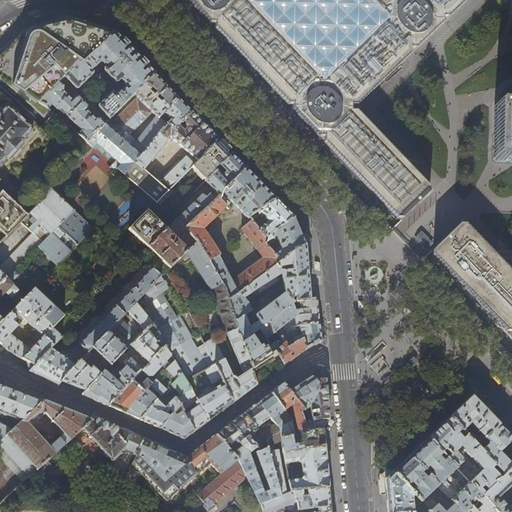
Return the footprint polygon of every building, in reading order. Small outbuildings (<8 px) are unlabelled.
[(210,24),(215,24),(239,0),(188,0),(188,1),(210,24)] [(293,105),(320,79),(320,74),(249,0),(239,0),(215,24),(215,29),(288,105),(293,105)] [(249,0),(320,74),(325,74),(339,61),(358,42),(364,36),(379,22),(379,16),(363,0),(249,0)] [(363,0),(379,16),(385,16),(401,0),(363,0)] [(426,0),(401,0),(385,16),(385,22),(411,49),(416,49),(429,36),(443,23),(443,18),(426,0)] [(426,0),(443,18),(448,18),(466,0),(426,0)] [(78,67),(115,33),(113,32),(95,23),(86,21),(77,20),(67,20),(57,21),(49,22),(41,24),(30,28),(23,31),(15,35),(7,40),(0,45),(0,67),(24,91),(51,63),(64,77),(75,66),(78,67)] [(325,74),(325,79),(351,106),(357,106),(396,69),(409,56),(411,54),(411,49),(385,22),(379,22),(364,36),(358,42),(339,61),(325,74)] [(64,77),(58,83),(62,87),(64,86),(65,82),(64,81),(66,79),(76,89),(77,89),(97,70),(104,71),(110,77),(134,53),(128,47),(115,33),(78,67),(75,66),(64,77)] [(134,94),(154,74),(145,64),(134,53),(110,77),(115,82),(116,89),(98,106),(98,107),(107,117),(105,119),(102,119),(100,120),(95,119),(86,110),(87,109),(88,109),(88,108),(87,108),(82,103),(67,117),(81,131),(78,135),(86,142),(105,123),(134,94)] [(154,74),(134,94),(138,98),(108,127),(105,123),(86,142),(86,143),(92,147),(93,147),(96,143),(111,156),(109,158),(112,161),(114,158),(120,164),(116,168),(121,172),(119,174),(123,178),(124,176),(135,163),(166,125),(159,119),(178,99),(175,95),(157,77),(154,74)] [(319,137),(324,137),(351,111),(351,106),(325,79),(320,79),(293,105),(293,110),(313,132),(319,137)] [(41,92),(38,95),(41,99),(57,84),(54,81),(46,89),(42,92),(41,92)] [(39,101),(38,103),(47,109),(48,109),(51,106),(56,111),(59,111),(63,115),(64,114),(67,117),(82,103),(77,98),(77,97),(75,97),(72,101),(63,91),(62,87),(58,83),(57,84),(41,99),(39,101)] [(181,101),(178,99),(159,119),(166,125),(173,130),(191,112),(181,101)] [(35,100),(23,113),(37,124),(49,111),(48,109),(47,109),(38,103),(39,101),(35,100)] [(511,103),(497,104),(495,106),(494,150),(494,159),(496,161),(504,162),(511,161),(511,103)] [(0,165),(6,159),(7,159),(22,142),(22,141),(32,129),(7,106),(0,113),(0,165)] [(324,143),(397,218),(402,218),(429,192),(429,187),(416,174),(357,111),(351,111),(324,137),(324,143)] [(190,154),(198,161),(218,140),(203,124),(191,112),(173,130),(166,125),(135,163),(143,170),(170,137),(190,154)] [(198,161),(192,167),(205,182),(215,172),(215,171),(232,154),(224,146),(218,140),(198,161)] [(86,143),(81,149),(82,156),(83,157),(92,147),(86,143)] [(186,157),(163,180),(154,179),(143,170),(135,163),(124,176),(143,192),(156,203),(192,167),(198,161),(190,154),(186,158),(186,157)] [(205,182),(218,196),(246,169),(239,161),(232,154),(215,171),(215,172),(205,182)] [(27,216),(21,222),(32,232),(43,242),(58,226),(65,234),(77,245),(92,231),(64,202),(66,201),(56,191),(62,186),(60,184),(84,159),(83,158),(83,157),(82,156),(37,202),(39,204),(27,216)] [(227,197),(248,218),(246,220),(248,223),(251,220),(249,217),(276,199),(258,181),(246,169),(218,196),(216,198),(186,228),(196,244),(212,268),(212,269),(219,281),(227,301),(252,283),(280,262),(273,252),(272,251),(231,282),(218,257),(220,256),(203,230),(229,204),(225,199),(227,197)] [(0,243),(21,222),(27,216),(20,209),(21,209),(2,191),(0,193),(0,243)] [(143,192),(140,195),(151,205),(154,202),(143,192)] [(202,195),(177,220),(185,228),(186,228),(216,198),(212,193),(206,198),(202,195)] [(276,199),(249,217),(251,220),(252,220),(260,214),(265,217),(264,218),(264,219),(265,221),(266,222),(268,223),(261,228),(259,225),(258,225),(256,226),(268,241),(271,238),(270,236),(294,218),(282,206),(276,199)] [(147,211),(129,230),(148,248),(166,230),(147,211)] [(268,241),(265,243),(267,246),(270,243),(277,240),(281,246),(273,252),(280,262),(305,244),(299,231),(294,218),(270,236),(271,238),(268,241)] [(511,332),(511,331),(511,272),(483,242),(466,225),(460,225),(433,251),(433,256),(506,332),(511,332)] [(43,242),(37,248),(56,267),(69,253),(65,249),(68,246),(61,238),(65,234),(58,226),(43,242)] [(166,230),(148,248),(169,269),(180,259),(188,251),(166,230)] [(424,233),(422,230),(414,237),(417,239),(424,247),(431,241),(424,233)] [(0,284),(13,271),(37,248),(43,242),(32,232),(0,264),(0,284)] [(213,339),(203,344),(204,346),(214,365),(233,403),(246,394),(257,386),(252,373),(241,343),(237,331),(237,330),(227,301),(219,281),(212,269),(212,268),(196,244),(188,251),(180,259),(184,264),(190,260),(211,291),(243,375),(234,381),(213,339)] [(307,261),(306,246),(305,244),(280,262),(252,283),(256,289),(259,293),(278,282),(279,278),(277,276),(282,273),(286,293),(289,307),(298,302),(310,300),(308,273),(307,261)] [(152,269),(150,270),(78,345),(79,346),(77,347),(77,349),(85,356),(89,351),(92,349),(108,332),(135,303),(156,281),(160,277),(152,269)] [(25,298),(11,284),(18,276),(13,271),(0,284),(0,323),(2,322),(3,320),(0,316),(0,298),(5,293),(18,305),(25,298)] [(156,281),(135,303),(165,345),(173,358),(174,362),(182,375),(190,390),(209,421),(211,419),(188,379),(214,365),(204,346),(197,350),(156,281)] [(260,329),(289,307),(286,293),(255,316),(259,322),(250,328),(245,316),(252,311),(243,297),(256,289),(252,283),(227,301),(237,330),(237,331),(241,343),(254,333),(260,329)] [(34,289),(25,298),(18,305),(3,320),(2,322),(0,323),(0,344),(6,350),(8,351),(11,352),(13,354),(27,362),(29,371),(30,372),(51,350),(62,338),(52,329),(63,316),(34,289)] [(289,307),(260,329),(267,340),(271,345),(280,339),(287,347),(303,340),(305,350),(313,345),(314,345),(321,341),(321,339),(320,330),(317,304),(317,299),(310,300),(298,302),(289,307)] [(135,303),(108,332),(125,349),(129,345),(148,364),(164,346),(165,345),(135,303)] [(108,332),(92,349),(110,366),(116,359),(122,352),(125,349),(108,332)] [(254,333),(241,343),(252,373),(278,355),(275,351),(271,354),(268,347),(271,345),(267,340),(263,342),(266,347),(264,348),(262,345),(260,347),(257,343),(259,341),(254,333)] [(271,345),(268,347),(271,354),(275,351),(278,355),(284,366),(293,359),(305,350),(303,340),(287,347),(280,339),(271,345)] [(148,364),(141,371),(147,377),(151,376),(170,356),(164,346),(148,364)] [(51,350),(30,372),(42,378),(58,385),(61,381),(75,367),(51,350)] [(141,371),(122,352),(116,359),(125,368),(118,376),(119,376),(114,381),(104,372),(101,375),(86,391),(82,396),(94,401),(108,407),(133,381),(141,371)] [(75,367),(61,381),(73,386),(86,391),(101,375),(92,367),(89,369),(81,361),(75,367)] [(174,362),(166,370),(176,380),(182,375),(174,362)] [(214,365),(188,379),(211,419),(216,416),(226,409),(233,403),(214,365)] [(307,374),(291,385),(292,388),(310,377),(307,374)] [(174,388),(181,396),(190,390),(182,375),(176,380),(166,391),(139,420),(150,425),(160,429),(179,406),(175,399),(174,399),(165,408),(159,403),(174,388)] [(292,388),(289,390),(296,401),(304,397),(303,396),(308,392),(309,395),(317,391),(316,381),(318,380),(318,379),(313,377),(311,376),(310,377),(292,388)] [(304,397),(296,401),(297,403),(303,410),(300,412),(305,434),(322,430),(322,429),(321,421),(329,419),(328,403),(327,400),(326,380),(318,380),(316,381),(317,391),(309,395),(304,397)] [(133,381),(108,407),(115,410),(124,414),(153,383),(151,381),(149,383),(147,381),(140,388),(133,381)] [(153,383),(124,414),(131,417),(139,420),(166,391),(155,382),(153,383)] [(16,390),(0,383),(0,412),(21,422),(44,401),(16,390)] [(276,389),(270,393),(283,411),(292,405),(298,432),(301,435),(303,444),(293,446),(291,437),(281,440),(284,455),(324,446),(323,438),(322,430),(305,434),(300,412),(303,410),(297,403),(296,401),(289,390),(284,384),(284,383),(276,389)] [(190,390),(181,396),(175,399),(179,406),(194,432),(201,427),(209,421),(190,390)] [(266,396),(258,403),(270,418),(272,422),(275,424),(279,430),(281,440),(291,437),(294,436),(290,423),(292,422),(283,411),(270,393),(266,396)] [(485,438),(499,424),(486,410),(472,395),(460,407),(450,417),(477,445),(485,438)] [(27,479),(65,444),(73,437),(91,420),(63,408),(44,401),(21,422),(13,430),(3,438),(0,441),(0,446),(24,472),(5,490),(9,495),(27,479)] [(245,412),(243,413),(256,429),(270,418),(258,403),(250,408),(245,412)] [(179,406),(160,429),(174,436),(183,440),(194,432),(179,406)] [(261,435),(259,432),(256,429),(243,413),(234,420),(224,428),(215,435),(238,460),(238,461),(245,476),(259,505),(280,497),(265,439),(261,435)] [(115,426),(95,417),(91,420),(73,437),(78,443),(101,466),(106,459),(121,476),(130,466),(142,438),(115,426)] [(439,427),(427,438),(455,467),(461,462),(461,459),(454,452),(460,446),(482,470),(472,480),(467,476),(465,478),(469,481),(482,496),(504,474),(481,450),(477,445),(450,417),(439,427)] [(13,430),(0,424),(0,436),(3,438),(13,430)] [(275,424),(261,435),(265,439),(280,497),(291,492),(289,482),(283,484),(277,451),(274,452),(273,449),(272,447),(281,440),(279,430),(275,424)] [(499,424),(485,438),(489,443),(481,450),(504,474),(511,467),(511,466),(499,452),(511,439),(511,437),(511,436),(499,424)] [(200,447),(186,458),(181,466),(175,473),(174,471),(154,490),(167,503),(187,484),(210,464),(220,475),(238,460),(215,435),(200,447)] [(73,437),(65,444),(71,450),(72,449),(76,452),(78,450),(75,446),(78,443),(73,437)] [(162,447),(142,438),(130,466),(121,476),(129,485),(139,475),(154,490),(174,471),(175,473),(181,466),(186,458),(162,447)] [(419,447),(410,456),(437,485),(443,479),(455,467),(427,438),(419,446),(419,447)] [(324,446),(284,455),(285,463),(299,462),(301,464),(303,476),(300,479),(289,481),(289,482),(291,492),(293,491),(328,488),(326,466),(324,446)] [(402,464),(394,472),(415,496),(420,501),(423,499),(437,485),(410,456),(402,464)] [(220,475),(196,495),(208,508),(245,476),(238,461),(238,460),(220,475)] [(511,511),(511,467),(504,474),(482,496),(497,511),(511,511)] [(393,471),(385,480),(386,494),(387,511),(414,511),(414,507),(411,507),(410,496),(415,496),(394,472),(393,471)] [(443,479),(437,485),(454,503),(462,511),(464,511),(465,511),(482,496),(469,481),(457,493),(443,479)] [(328,488),(293,491),(297,503),(297,511),(330,507),(329,499),(328,488)] [(280,497),(259,505),(262,511),(274,511),(283,508),(284,511),(294,507),(293,511),(296,511),(297,511),(297,503),(293,491),(291,492),(280,497)] [(497,511),(482,496),(465,511),(464,511),(497,511)] [(423,499),(420,501),(422,503),(430,511),(437,505),(431,499),(425,502),(423,499)] [(443,511),(437,505),(430,511),(462,511),(454,503),(444,511),(443,511)]
